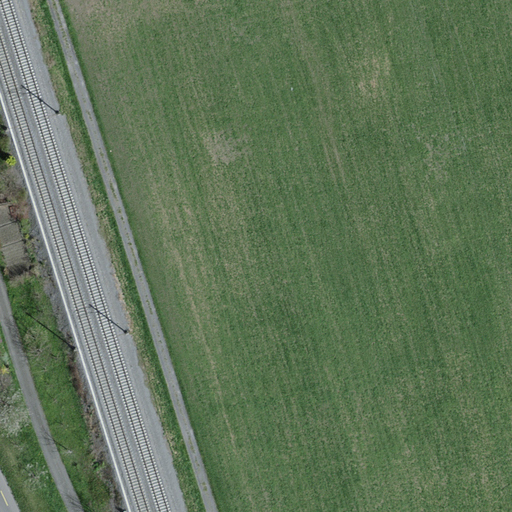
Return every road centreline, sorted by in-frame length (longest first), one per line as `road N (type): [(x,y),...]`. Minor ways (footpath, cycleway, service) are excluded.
road 1 (track): [(211,511),(50,0)]
road 2 (unclassified): [(76,511),(0,295)]
